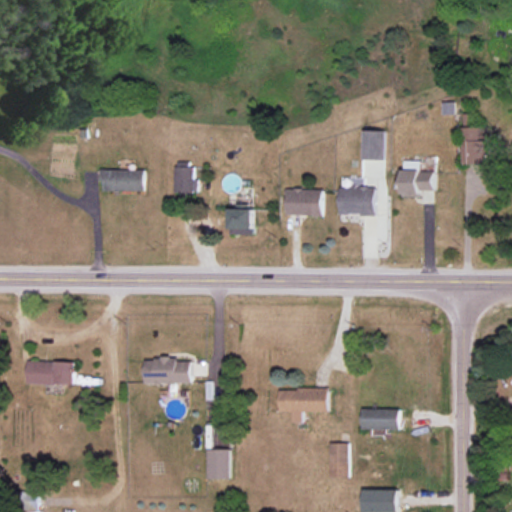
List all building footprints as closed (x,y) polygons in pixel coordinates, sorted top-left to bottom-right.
[(444,102),(444,114),(457,113),(456,102),(444,102)] [(490,163),(491,140),(483,140),(483,127),(474,126),(474,113),(465,113),(464,163),(490,163)] [(364,159),(387,160),(388,130),(365,129),(364,159)] [(200,193),(201,180),(196,179),(196,167),(177,166),(176,192),(200,193)] [(104,190),(147,191),(147,169),(104,169),(104,190)] [(423,196),(423,190),(437,190),(437,170),(404,171),(405,196),(423,196)] [(342,214),(378,215),(379,187),(343,186),(342,214)] [(325,188),(289,189),(289,216),(326,215),(325,188)] [(255,234),(256,208),(232,207),(231,233),(255,234)] [(194,358),(148,359),(149,384),(195,383),(194,358)] [(28,383),(77,384),(78,361),(29,360),(28,383)] [(331,388),(282,388),(282,411),(295,411),(295,422),(306,422),(305,411),(331,411),(331,388)] [(403,409),(365,408),(365,429),(403,429),(403,409)] [(351,442),(331,443),(332,477),(352,477),(351,442)] [(210,449),(210,479),(233,478),(233,449),(210,449)] [(366,511),(401,511),(401,489),(365,489),(366,511)] [(39,510),(40,492),(25,491),(24,510),(39,510)]
